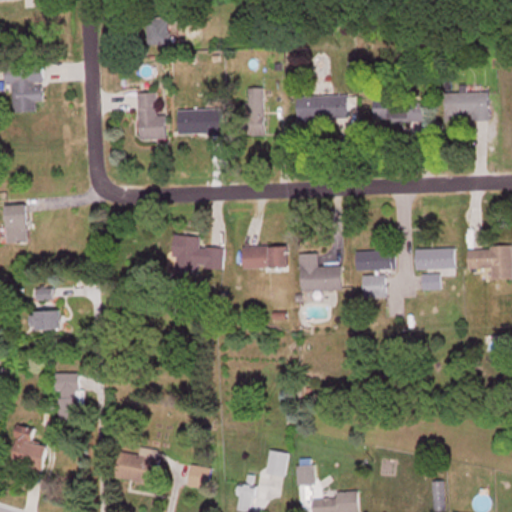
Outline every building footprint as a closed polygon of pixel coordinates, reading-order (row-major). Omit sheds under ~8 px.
[(151,50),(173,50),(173,20),(151,20),(151,50)] [(10,66),(10,89),(16,89),(16,116),(40,116),(40,105),(47,105),(47,66),(10,66)] [(447,125),(493,125),(493,95),(447,95),(447,125)] [(142,96),(143,142),(170,141),(170,118),(161,118),(160,96),(142,96)] [(301,99),(301,125),(352,125),(352,99),(301,99)] [(427,124),(427,102),(381,102),(381,124),(427,124)] [(183,137),(227,137),(227,112),(183,112),(183,137)] [(268,117),(249,117),(249,138),(268,138),(268,117)] [(32,245),(32,208),(9,208),(9,246),(32,245)] [(204,239),(178,237),(175,272),(226,276),(228,251),(203,249),(204,239)] [(293,249),(247,249),(247,270),(293,270),(293,249)] [(511,249),(472,251),(472,273),(495,272),(495,283),(511,282),(511,249)] [(459,251),(419,251),(419,273),(459,273),(459,251)] [(360,273),(399,273),(399,253),(360,253),(360,273)] [(305,292),(346,292),(346,269),(305,269),(305,292)] [(367,301),(390,301),(390,277),(367,277),(367,301)] [(39,292),(39,302),(55,302),(55,292),(39,292)] [(60,334),(60,314),(38,314),(38,334),(60,334)] [(61,426),(85,425),(85,376),(61,377),(61,426)] [(16,467),(49,472),(53,448),(37,446),(39,431),(22,429),(16,467)] [(269,476),(288,479),(292,456),(273,452),(269,476)] [(159,486),(163,459),(126,453),(122,481),(159,486)] [(214,488),(213,467),(178,470),(180,491),(214,488)] [(299,490),(318,490),(318,468),(299,468),(299,490)] [(446,484),(435,484),(435,511),(446,511),(446,484)] [(257,489),(241,489),(241,511),(257,511),(257,489)] [(340,501),(315,501),(315,511),(362,511),(362,494),(340,495),(340,501)]
